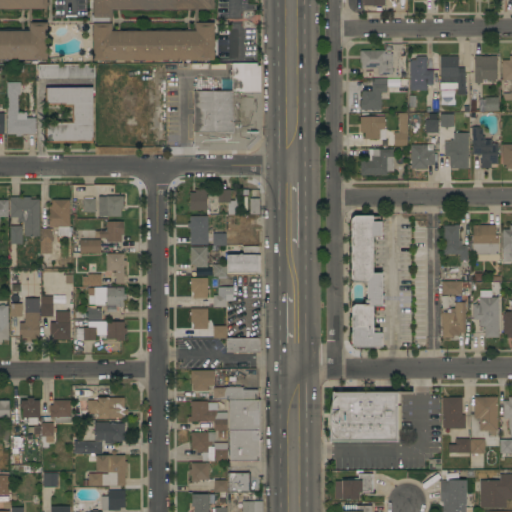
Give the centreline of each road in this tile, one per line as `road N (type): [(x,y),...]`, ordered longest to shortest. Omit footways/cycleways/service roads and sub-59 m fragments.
road 1 (residential): [(155,166),(156,511)]
road 2 (residential): [(0,166),(291,165)]
road 3 (residential): [(293,370),(511,369)]
road 4 (residential): [(332,197),(511,195)]
road 5 (residential): [(333,30),(511,28)]
road 6 (primary): [(291,165),(290,0)]
road 7 (residential): [(0,370),(156,369)]
road 8 (primary): [(293,511),(293,370)]
road 9 (primary): [(293,370),(292,247)]
